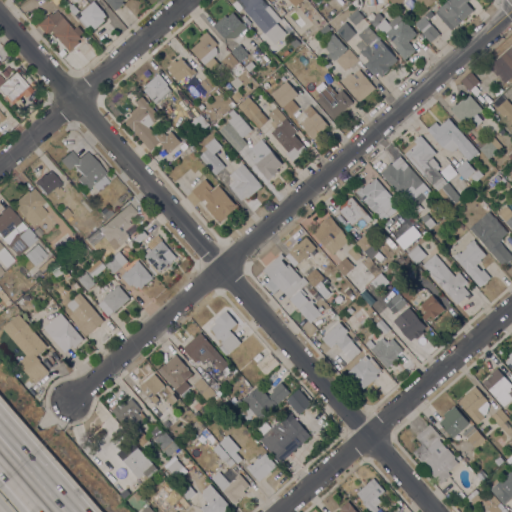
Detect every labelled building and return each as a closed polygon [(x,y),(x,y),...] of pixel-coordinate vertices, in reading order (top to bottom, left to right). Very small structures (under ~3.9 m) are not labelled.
[(105,0),(123,0),(122,1),(123,3),(115,11),(105,0)] [(242,7),(238,11),(232,4),(236,0),(263,0),(268,5),(269,5),(281,19),(277,23),(286,34),(274,44),(242,7)] [(434,0),(426,8),(421,2),(420,3),(417,0),(434,0)] [(448,0),(469,0),(467,2),(474,11),(455,27),(459,32),(450,40),(445,35),(454,27),(438,9),(448,0)] [(93,1),(106,15),(103,18),(105,20),(94,29),(90,24),(87,27),(79,18),(82,15),(80,12),(93,1)] [(79,11),(74,15),(68,8),(72,3),(79,11)] [(410,12),(406,17),(397,7),(402,3),(410,12)] [(81,37),(78,40),(80,42),(70,51),(50,28),(45,33),(37,24),(35,26),(30,20),(33,17),(38,23),(50,12),(52,14),(57,9),(81,37)] [(356,9),(363,18),(355,25),(348,17),(356,9)] [(414,12),(419,9),(423,14),(419,17),(414,12)] [(225,15),(227,17),(233,12),(246,27),(232,39),(228,35),(224,38),(213,25),(225,15)] [(424,15),(430,22),(421,30),(415,24),(424,15)] [(417,34),(408,42),(416,50),(405,60),(396,50),(398,49),(385,34),(384,35),(376,25),(374,26),(369,21),(374,16),(380,22),(384,18),(392,27),(403,17),(417,34)] [(354,31),(356,33),(347,42),(336,30),(345,22),(354,31)] [(323,34),(320,31),(327,24),(330,28),(323,34)] [(432,24),(440,34),(431,42),(422,33),(432,24)] [(398,60),(389,68),(390,69),(381,77),(377,72),(373,75),(357,56),(361,53),(359,51),(360,51),(355,45),(362,39),(357,34),(368,25),(398,60)] [(213,57),(219,64),(211,72),(191,49),(200,40),(198,38),(206,31),(218,44),(215,47),(216,49),(217,53),(213,57)] [(348,49),(349,48),(359,59),(349,68),(349,67),(344,70),(335,59),(333,61),(327,54),(329,52),(324,46),(329,42),(327,39),(333,33),(348,49)] [(289,41),(294,36),(300,43),(295,48),(289,41)] [(248,54),(239,62),(231,52),(240,44),(248,54)] [(511,76),(503,85),(487,68),(511,45),(511,76)] [(245,70),(236,78),(225,65),(224,66),(222,64),(223,63),(221,60),(229,53),(245,70)] [(167,69),(171,66),(169,64),(174,59),(176,62),(181,57),(191,69),(193,68),(196,72),(190,78),(187,75),(179,82),(167,69)] [(251,61),(255,65),(248,71),(245,66),(251,61)] [(0,72),(8,65),(11,69),(7,72),(8,74),(4,77),(0,72)] [(375,88),(359,102),(341,81),(350,72),(352,74),(359,69),(375,88)] [(15,70),(28,85),(28,84),(33,89),(25,96),(23,94),(11,104),(6,99),(5,101),(2,97),(4,96),(0,91),(0,75),(4,80),(15,70)] [(246,71),(250,76),(245,80),(241,75),(246,71)] [(461,81),(471,72),(479,81),(478,82),(479,83),(478,85),(477,84),(475,85),(480,91),(475,95),(470,90),(469,91),(461,81)] [(158,73),(168,84),(167,85),(172,91),(156,104),(152,99),(143,90),(147,87),(145,85),(158,73)] [(200,83),(208,76),(217,85),(208,93),(200,83)] [(286,80),(298,94),(292,99),(299,108),(290,116),(271,94),(286,80)] [(317,100),(320,97),(317,94),(319,92),(315,88),(322,82),(326,86),(329,84),(337,93),(342,89),(353,102),(349,106),(349,107),(342,114),(341,113),(333,119),(317,100)] [(238,90),(242,96),(236,102),(231,96),(238,90)] [(477,114),(482,120),(480,122),(481,123),(479,125),(478,124),(470,132),(450,110),(452,109),(451,108),(455,103),(456,104),(461,100),(462,101),(469,95),(482,109),(477,114)] [(149,126),(156,134),(161,129),(167,135),(172,131),(181,142),(169,152),(165,148),(163,150),(161,147),(163,145),(160,142),(150,151),(128,125),(128,126),(125,123),(126,122),(125,121),(132,115),(130,112),(138,105),(135,102),(142,96),(160,116),(154,121),(154,122),(149,126)] [(260,110),(268,119),(259,128),(251,119),(250,120),(237,106),(248,96),(261,110),(260,110)] [(511,121),(506,115),(503,117),(496,108),(506,99),(511,105),(511,121)] [(319,115),(327,123),(326,124),(328,126),(313,139),(299,123),(307,116),(303,110),(309,104),(319,115)] [(166,115),(163,111),(170,106),(173,110),(166,115)] [(297,131),(294,134),(307,149),(293,161),(285,152),(287,151),(271,132),(275,129),(270,123),(273,120),(268,114),(276,106),(297,131)] [(252,129),(242,138),(247,144),(237,152),(219,130),(229,122),(227,121),(231,117),(228,113),(233,109),(237,114),(238,113),(252,129)] [(196,128),(195,129),(193,126),(194,125),(191,122),(201,114),(210,124),(200,133),(196,128)] [(427,129),(436,121),(439,126),(449,117),(478,151),(468,160),(457,148),(452,152),(442,147),(427,129)] [(182,131),(186,128),(196,140),(191,143),(182,131)] [(479,149),(480,148),(474,140),(481,133),(488,141),(493,136),(502,146),(488,159),(479,149)] [(402,150),(420,135),(436,153),(432,157),(438,164),(438,165),(440,168),(437,171),(447,182),(448,182),(463,200),(453,209),(402,150)] [(225,167),(215,175),(199,156),(207,149),(204,146),(214,137),(222,147),(214,154),(225,167)] [(262,138),(282,164),(277,168),(278,171),(267,180),(257,166),(256,167),(254,165),(255,164),(254,163),(255,162),(253,159),(257,156),(250,147),(262,138)] [(189,147),(192,144),(197,148),(193,152),(189,147)] [(106,172),(103,174),(109,181),(98,191),(92,184),(91,185),(93,189),(90,192),(87,189),(77,178),(81,174),(73,164),(68,169),(60,159),(71,149),(78,158),(87,150),(106,172)] [(196,156),(192,160),(188,155),(192,151),(196,156)] [(432,192),(425,198),(421,192),(410,202),(409,201),(407,203),(381,173),(383,171),(383,170),(386,167),(386,166),(389,163),(391,164),(400,156),(432,192)] [(466,159),(475,170),(465,179),(455,169),(466,159)] [(234,180),(229,175),(243,163),(262,186),(248,198),(246,196),(241,201),(230,188),(231,187),(229,185),(234,180)] [(478,169),(483,175),(476,182),(471,176),(478,169)] [(37,184),(35,182),(42,175),(43,176),(50,170),(59,180),(60,180),(63,183),(59,186),(64,192),(59,196),(52,189),(46,194),(37,184)] [(497,175),(501,179),(496,183),(493,179),(497,175)] [(391,196),(390,198),(395,204),(379,219),(373,212),(373,211),(356,191),(361,187),(362,188),(368,182),(369,183),(375,178),(391,196)] [(210,191),(218,184),(237,206),(219,222),(215,217),(213,215),(210,212),(208,210),(209,210),(201,200),(194,206),(186,197),(192,191),(191,190),(205,179),(212,187),(209,190),(210,191)] [(492,180),(495,183),(491,188),(487,184),(492,180)] [(45,200),(40,205),(47,212),(32,225),(12,203),(24,192),(23,191),(25,189),(26,190),(27,190),(28,191),(33,187),(45,200)] [(371,219),(367,222),(362,216),(352,225),(339,211),(342,209),(340,207),(351,196),(355,201),(371,219)] [(129,202),(137,212),(128,220),(131,224),(124,230),(129,236),(127,238),(128,239),(115,250),(107,241),(108,240),(101,232),(103,229),(101,227),(129,202)] [(0,213),(1,213),(0,212),(7,205),(27,227),(28,226),(37,237),(17,255),(7,244),(8,243),(0,234),(0,213)] [(106,205),(113,212),(106,218),(100,210),(106,205)] [(511,228),(498,212),(506,205),(511,211),(511,228)] [(469,228),(489,211),(508,232),(502,237),(503,238),(500,241),(511,254),(511,259),(511,260),(507,265),(506,264),(503,267),(469,228)] [(392,237),(381,223),(396,212),(407,226),(392,237)] [(436,224),(429,229),(420,218),(427,213),(436,224)] [(344,232),(343,232),(350,240),(332,255),(312,231),(320,225),(319,224),(329,215),(344,232)] [(97,251),(94,254),(83,241),(97,228),(103,235),(92,245),(97,251)] [(143,230),(147,235),(138,243),(134,238),(143,230)] [(176,257),(172,261),(172,262),(168,266),(167,265),(159,272),(159,273),(156,275),(148,266),(151,263),(144,255),(151,249),(146,244),(158,234),(163,240),(162,241),(176,257)] [(365,234),(373,244),(364,252),(356,242),(365,234)] [(294,247),(293,245),(296,242),(298,243),(306,236),(316,248),(308,255),(309,257),(306,260),(304,258),(299,263),(289,252),(294,247)] [(467,247),(465,246),(473,239),(476,242),(476,243),(486,255),(480,260),(481,261),(476,265),(481,270),(483,269),(491,277),(487,280),(488,281),(484,285),(483,284),(480,287),(465,271),(466,270),(457,259),(456,260),(453,257),(459,252),(460,253),(467,247)] [(0,243),(14,259),(6,266),(0,259),(0,243)] [(47,254),(34,265),(24,254),(37,243),(47,254)] [(427,255),(416,264),(407,254),(417,244),(427,255)] [(347,251),(353,246),(362,256),(356,261),(347,251)] [(113,274),(104,264),(119,251),(128,261),(113,274)] [(422,265),(435,253),(455,276),(459,272),(468,282),(464,286),(472,296),(468,299),(466,296),(457,304),(422,265)] [(273,293),(265,284),(270,279),(262,270),(281,254),(284,257),(281,260),(286,265),(289,263),(301,278),(302,277),(307,283),(302,288),(304,291),(303,291),(306,294),(304,296),(309,301),(311,299),(314,302),(312,303),(321,313),(310,323),(279,288),(273,293)] [(362,257),(363,259),(364,257),(363,255),(364,254),(375,266),(371,269),(374,273),(369,277),(360,268),(359,269),(368,279),(358,287),(360,290),(358,292),(345,277),(356,267),(354,264),(362,257)] [(42,273),(37,268),(51,256),(56,261),(42,273)] [(354,266),(345,275),(336,266),(345,257),(354,266)] [(105,267),(91,279),(95,284),(87,290),(78,280),(85,273),(85,272),(86,271),(86,270),(98,259),(105,267)] [(153,278),(140,289),(138,286),(136,288),(132,284),(130,286),(121,276),(124,273),(124,272),(126,271),(136,263),(134,262),(137,259),(153,278)] [(324,277),(322,279),(326,282),(319,289),(316,286),(314,287),(305,277),(307,275),(304,272),(310,266),(313,269),(315,268),(324,277)] [(408,300),(400,291),(408,284),(416,293),(408,300)] [(114,312),(113,311),(108,316),(98,304),(103,300),(103,299),(105,297),(105,296),(109,292),(109,291),(111,289),(112,290),(118,285),(130,298),(114,312)] [(21,296),(27,291),(34,299),(29,304),(21,296)] [(103,321),(86,336),(69,316),(73,312),(66,305),(73,299),(73,298),(80,292),(103,321)] [(389,301),(398,292),(407,303),(398,311),(389,301)] [(445,309),(433,319),(431,316),(426,320),(421,316),(426,311),(420,304),(432,294),(445,309)] [(354,311),(351,314),(346,310),(350,306),(354,311)] [(226,310),(237,323),(230,330),(231,331),(221,340),(219,338),(218,340),(214,335),(215,334),(210,328),(215,323),(213,321),(226,310)] [(83,339),(74,347),(73,345),(69,348),(67,346),(63,350),(44,328),(61,313),(83,339)] [(47,346),(36,356),(40,360),(39,361),(49,371),(35,383),(17,363),(26,355),(2,328),(18,314),(47,346)] [(398,326),(410,316),(422,331),(411,340),(398,326)] [(338,320),(348,331),(345,333),(353,341),(343,351),(335,343),(330,348),(320,336),(327,330),(323,326),(333,318),(336,321),(338,320)] [(390,330),(385,334),(376,323),(381,319),(390,330)] [(229,365),(221,372),(208,357),(202,362),(199,359),(195,362),(183,347),(200,332),(229,365)] [(232,332),(241,343),(230,352),(229,352),(225,355),(219,348),(223,344),(221,342),(232,332)] [(382,337),(386,341),(387,340),(388,342),(392,338),(403,350),(397,355),(399,358),(387,368),(365,343),(370,339),(374,344),(382,337)] [(266,375),(256,365),(269,352),(279,363),(266,375)] [(511,371),(511,352),(503,361),(511,371)] [(175,354),(192,373),(184,379),(191,386),(181,395),(175,388),(175,389),(158,369),(175,354)] [(363,389),(348,372),(361,360),(360,359),(365,355),(369,359),(371,357),(382,369),(376,374),(378,376),(363,389)] [(511,399),(504,406),(485,384),(484,385),(482,383),(492,375),(490,373),(497,368),(511,385),(509,388),(511,391),(511,399)] [(202,376),(207,372),(215,381),(210,386),(202,376)] [(158,399),(154,403),(139,386),(154,373),(165,386),(155,395),(158,399)] [(193,384),(201,377),(215,393),(207,400),(193,384)] [(258,421),(259,422),(250,430),(245,423),(248,421),(240,412),(248,405),(242,398),(245,396),(246,396),(259,385),(265,391),(264,391),(268,396),(273,391),(272,389),(281,381),(290,392),(258,421)] [(484,416),(485,417),(477,424),(458,401),(475,386),(488,400),(486,401),(489,404),(487,413),(484,416)] [(312,403),(299,414),(286,400),(299,389),(312,403)] [(177,399),(171,404),(166,398),(172,393),(177,399)] [(217,395),(221,400),(217,404),(212,399),(217,395)] [(123,401),(125,403),(131,398),(141,410),(138,412),(145,420),(138,426),(139,427),(132,434),(111,410),(123,401)] [(240,400),(243,403),(237,408),(234,405),(240,400)] [(452,438),(438,422),(444,417),(443,415),(444,415),(443,414),(449,409),(449,410),(454,405),(470,423),(452,438)] [(500,408),(508,419),(506,421),(511,427),(511,430),(507,435),(491,416),(500,408)] [(311,436),(280,462),(259,438),(279,420),(281,422),(287,417),(290,421),(294,417),(311,436)] [(204,427),(203,428),(204,429),(199,433),(191,425),(197,419),(204,427)] [(412,452),(422,444),(415,436),(430,424),(441,437),(439,439),(447,448),(448,448),(456,457),(454,458),(458,462),(448,471),(451,475),(441,484),(412,452)] [(485,439),(475,448),(462,433),(472,424),(485,439)] [(141,446),(132,435),(137,431),(139,434),(142,431),(149,439),(141,446)] [(154,440),(165,431),(179,447),(168,456),(154,440)] [(226,436),(237,448),(235,450),(242,459),(236,464),(218,443),(226,436)] [(138,447),(145,456),(146,455),(156,468),(146,476),(144,474),(138,479),(116,453),(131,440),(137,448),(138,447)] [(236,464),(232,468),(224,459),(222,460),(212,448),(218,443),(236,464)] [(259,481),(246,467),(251,463),(252,464),(255,462),(253,461),(258,457),(259,458),(265,453),(277,466),(259,481)] [(499,456),(503,461),(498,465),(494,461),(499,456)] [(188,471),(178,480),(166,467),(176,458),(188,471)] [(164,476),(160,479),(155,474),(159,470),(164,476)] [(488,476),(482,481),(476,474),(482,470),(488,476)] [(211,478),(219,471),(230,482),(232,480),(233,481),(236,479),(235,477),(239,473),(250,485),(244,490),(246,493),(234,503),(211,478)] [(490,489),(511,471),(511,472),(511,496),(503,505),(490,489)] [(385,490),(377,497),(381,501),(376,506),(379,509),(375,511),(369,511),(362,502),(363,501),(356,493),(374,478),(385,490)] [(200,497),(201,496),(202,488),(206,484),(204,482),(208,479),(211,483),(210,483),(231,507),(225,511),(203,511),(200,508),(204,504),(203,503),(204,502),(200,497)] [(196,492),(187,500),(179,490),(182,488),(180,485),(185,481),(196,492)] [(507,511),(506,511),(490,511),(494,507),(488,500),(489,498),(479,486),(482,483),(507,511)] [(126,488),(129,493),(123,498),(119,494),(126,488)] [(190,505),(186,510),(178,501),(171,507),(163,498),(174,488),(190,505)] [(476,489),(479,492),(477,494),(481,499),(475,504),(470,499),(469,501),(466,497),(476,489)] [(132,495),(136,491),(141,496),(137,500),(132,495)] [(357,511),(340,511),(339,511),(341,508),(340,507),(348,501),(357,511)]
